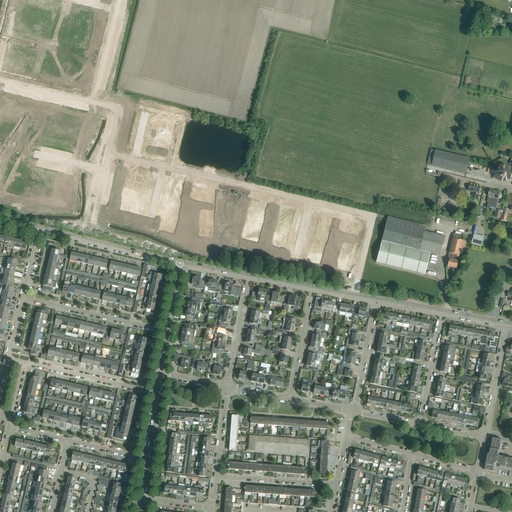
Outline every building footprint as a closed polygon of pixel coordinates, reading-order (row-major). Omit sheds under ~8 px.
[(466,173),(470,158),(465,157),(431,149),(427,164),(432,165),(466,173)] [(509,184),(511,174),(511,173),(508,172),(507,170),(506,169),(504,169),(502,169),(502,168),(496,167),(493,179),(509,184)] [(477,202),(480,193),(481,188),(470,185),(469,191),(474,192),(472,200),(477,202)] [(493,201),(495,191),(490,190),(488,196),(487,202),(488,202),(487,208),(491,209),(492,207),(493,201)] [(497,208),(499,199),(501,192),(495,191),(493,201),(492,207),(496,208),(497,208)] [(440,255),(445,237),(424,231),(426,226),(388,216),(382,240),(376,263),(425,275),(430,253),(440,255)] [(459,256),(460,251),(464,251),(466,242),(462,241),(464,236),(453,234),(449,254),(447,259),(449,259),(447,266),(456,268),(458,261),(457,261),(458,256),(459,256)] [(485,237),(474,234),(472,244),(482,247),(485,237)] [(7,247),(10,237),(3,236),(1,244),(4,244),(4,247),(7,247)] [(13,249),(14,247),(16,239),(10,237),(7,247),(13,249)] [(25,249),(27,243),(22,241),(22,240),(16,239),(14,247),(20,248),(20,247),(25,249)] [(68,259),(70,252),(67,251),(65,256),(59,254),(60,251),(52,249),(50,255),(58,257),(66,259),(68,259)] [(76,261),(78,254),(71,252),(70,260),(76,261)] [(106,269),(108,261),(102,259),(100,267),(106,269)] [(115,271),(117,263),(111,261),(110,266),(109,269),(115,271)] [(140,276),(142,268),(135,267),(134,275),(140,276)] [(161,281),(162,275),(154,273),(155,273),(151,272),(150,275),(148,275),(147,278),(149,278),(153,279),(153,280),(161,281)] [(205,290),(206,281),(200,280),(200,278),(193,276),(192,285),(196,285),(196,286),(197,288),(205,290)] [(159,287),(161,281),(153,280),(153,279),(149,278),(148,281),(152,282),(151,285),(159,287)] [(57,282),(53,281),(45,279),(43,285),(46,286),(46,289),(52,291),(53,288),(55,288),(57,282)] [(208,288),(207,290),(219,293),(220,291),(221,291),(222,284),(221,284),(216,283),(217,281),(210,280),(209,284),(208,288)] [(64,283),(62,292),(66,293),(66,292),(69,292),(71,285),(64,283)] [(225,288),(224,291),(231,292),(230,295),(231,295),(235,296),(240,297),(241,297),(242,288),(237,287),(232,286),(233,284),(232,284),(232,285),(228,284),(229,283),(228,283),(227,284),(226,284),(226,283),(225,288)] [(108,302),(110,294),(111,290),(108,289),(107,293),(104,292),(102,300),(108,302)] [(267,300),(268,296),(265,295),(265,293),(266,293),(266,292),(266,290),(259,289),(259,292),(256,291),(256,292),(252,291),(251,299),(257,300),(260,301),(261,297),(264,298),(264,299),(267,300)] [(99,300),(100,295),(101,292),(99,291),(95,290),(93,298),(99,300)] [(157,299),(158,293),(150,291),(147,291),(146,296),(149,297),(157,299)] [(282,304),(283,297),(279,296),(279,293),(273,292),(271,302),(282,304)] [(298,307),(300,300),(295,299),(296,296),(290,295),(288,303),(285,303),(283,314),(286,315),(287,308),(288,305),(298,307)] [(199,304),(200,299),(192,297),(191,302),(188,302),(189,302),(189,306),(188,306),(187,307),(189,307),(188,308),(187,308),(195,310),(197,303),(199,304)] [(133,307),(134,299),(128,298),(126,306),(133,307)] [(327,310),(329,301),(322,300),(322,303),(315,302),(313,312),(320,313),(322,312),(322,310),(323,310),(323,309),(327,310)] [(336,313),(337,306),(334,306),(335,302),(329,301),(327,310),(333,311),(333,312),(336,313)] [(233,310),(230,310),(231,305),(226,304),(223,303),(222,308),(224,309),(223,315),(231,317),(230,317),(232,310),(233,311),(233,310)] [(345,313),(347,305),(341,304),(340,307),(337,306),(336,313),(339,313),(339,312),(345,313)] [(354,316),(356,310),(353,309),(353,306),(347,305),(345,313),(345,316),(351,318),(350,321),(353,321),(354,316)] [(369,313),(365,313),(366,309),(359,307),(359,311),(356,310),(354,316),(358,317),(358,316),(364,317),(364,318),(368,319),(369,313)] [(199,311),(195,310),(187,308),(188,309),(187,315),(186,315),(188,316),(187,321),(197,323),(199,311)] [(43,320),(45,314),(45,311),(45,310),(41,309),(41,310),(38,310),(38,313),(37,312),(35,319),(43,320)] [(259,319),(260,313),(257,312),(252,311),(251,317),(259,319)] [(390,321),(391,314),(385,312),(383,320),(384,320),(383,322),(387,323),(387,321),(390,321)] [(229,323),(230,319),(231,320),(231,319),(230,318),(230,317),(231,317),(223,315),(222,322),(219,322),(218,327),(218,328),(225,330),(226,328),(227,328),(227,323),(230,324),(230,323),(229,323)] [(403,324),(404,316),(398,315),(396,322),(403,324)] [(61,325),(63,317),(57,316),(55,324),(61,325)] [(295,326),(296,320),(291,319),(288,318),(287,322),(284,321),(283,324),(287,325),(295,326)] [(42,323),(43,320),(35,319),(34,319),(33,322),(34,322),(34,325),(42,327),(45,327),(46,324),(42,323)] [(429,324),(430,321),(423,320),(422,327),(421,330),(431,332),(432,325),(429,324)] [(85,331),(87,323),(81,322),(79,330),(85,331)] [(326,324),(323,324),(315,322),(314,329),(317,329),(316,332),(322,334),(323,330),(324,331),(326,324)] [(91,333),(93,324),(87,323),(85,331),(91,333)] [(195,331),(194,331),(195,325),(185,323),(184,328),(183,328),(183,329),(184,329),(183,333),(182,332),(182,333),(183,334),(183,335),(182,335),(190,337),(194,337),(195,331)] [(293,332),(295,326),(287,325),(283,324),(283,327),(282,327),(282,330),(277,329),(276,332),(282,333),(283,330),(293,332)] [(455,334),(456,327),(450,325),(448,333),(455,334)] [(106,340),(108,332),(104,332),(105,327),(99,326),(97,334),(103,335),(103,339),(106,340)] [(258,335),(259,332),(270,334),(271,331),(259,329),(252,327),(252,330),(248,329),(247,336),(246,336),(255,338),(256,334),(258,335)] [(225,336),(226,331),(225,331),(225,330),(218,328),(217,330),(216,335),(215,335),(214,341),(218,342),(226,344),(225,343),(226,337),(227,337),(225,336)] [(468,337),(469,329),(463,328),(461,335),(468,337)] [(474,338),(476,329),(475,329),(473,328),(472,329),(472,330),(469,329),(468,337),(467,339),(470,340),(470,337),(474,338)] [(115,340),(118,330),(112,329),(111,333),(108,332),(106,340),(109,340),(110,339),(115,340)] [(359,341),(361,334),(357,334),(358,331),(349,329),(348,335),(352,336),(351,339),(359,341)] [(124,344),(126,336),(122,336),(123,332),(118,330),(115,340),(121,341),(121,343),(124,344)] [(487,341),(489,331),(488,331),(486,331),(485,332),(484,332),(482,332),(480,339),(480,342),(486,344),(487,341)] [(496,347),(498,338),(494,337),(495,334),(492,334),(492,333),(491,332),(489,332),(489,331),(487,341),(490,341),(489,346),(496,347)] [(291,345),(292,338),(282,336),(282,333),(276,332),(276,335),(280,336),(279,343),(283,343),(291,345)] [(326,334),(322,334),(316,332),(316,335),(312,334),(311,341),(321,343),(322,338),(325,339),(326,334)] [(391,335),(388,334),(380,333),(379,339),(386,341),(389,341),(391,335)] [(194,350),(195,344),(189,343),(190,337),(182,335),(181,342),(183,342),(182,347),(187,348),(194,350)] [(257,338),(255,338),(246,336),(244,342),(251,343),(254,344),(255,340),(257,341),(257,338)] [(146,345),(147,339),(139,337),(138,341),(135,340),(134,343),(138,343),(146,345)] [(358,347),(359,341),(351,339),(347,339),(346,348),(354,350),(355,346),(358,347)] [(389,345),(386,345),(386,341),(379,339),(378,346),(389,348),(395,349),(396,346),(389,345)] [(425,348),(426,342),(415,340),(415,343),(416,343),(415,346),(417,347),(425,348)] [(320,348),(321,343),(311,341),(310,347),(313,348),(312,351),(322,353),(323,348),(320,348)] [(224,350),(224,346),(225,346),(226,345),(225,345),(225,344),(226,344),(218,342),(217,348),(214,348),(213,353),(216,354),(221,355),(222,350),(225,350),(224,350)] [(39,351),(39,349),(37,348),(37,345),(30,343),(28,349),(31,350),(30,354),(38,356),(39,351)] [(387,354),(389,348),(378,346),(376,352),(378,353),(377,355),(381,356),(381,353),(387,354)] [(456,348),(453,347),(445,346),(444,352),(455,354),(456,348)] [(54,356),(55,348),(49,347),(47,355),(54,356)] [(250,361),(251,356),(252,353),(261,355),(261,354),(266,355),(267,350),(264,349),(255,347),(255,350),(244,348),(243,355),(244,355),(243,359),(249,361),(250,361)] [(356,360),(357,353),(354,352),(354,350),(346,348),(342,347),(342,350),(349,352),(347,358),(356,360)] [(424,355),(425,348),(417,347),(416,353),(424,355)] [(66,359),(68,351),(61,350),(60,358),(66,359)] [(321,356),(322,353),(312,351),(312,354),(309,353),(307,360),(315,361),(317,362),(318,357),(319,357),(320,356),(321,356)] [(454,361),(455,354),(444,352),(442,358),(454,361)] [(78,362),(79,357),(80,354),(74,353),(72,360),(78,362)] [(187,369),(190,357),(178,355),(179,353),(175,353),(173,362),(176,363),(176,364),(181,365),(181,367),(181,366),(185,367),(185,368),(186,368),(186,367),(187,368),(187,369)] [(423,362),(424,355),(416,353),(413,353),(412,359),(413,360),(413,362),(419,364),(420,361),(423,362)] [(490,362),(491,355),(484,353),(482,360),(490,362)] [(287,365),(289,357),(281,355),(278,366),(282,367),(282,365),(287,365)] [(387,360),(383,359),(380,359),(381,356),(377,355),(377,358),(375,358),(374,364),(381,366),(385,367),(387,360)] [(111,370),(113,362),(114,359),(108,358),(107,361),(105,368),(111,370)] [(354,365),(356,360),(347,358),(346,364),(342,363),(342,366),(351,368),(351,365),(354,365)] [(205,367),(205,364),(199,363),(199,360),(194,359),(193,362),(192,367),(197,368),(197,371),(197,370),(201,370),(201,371),(202,372),(202,371),(204,371),(203,372),(204,372),(205,367)] [(489,364),(490,362),(482,360),(478,359),(478,362),(482,363),(481,367),(488,368),(490,368),(491,365),(490,364),(489,364)] [(315,364),(315,361),(307,360),(306,365),(309,366),(309,369),(318,371),(319,365),(315,364)] [(118,371),(119,366),(119,364),(113,362),(111,370),(118,371)] [(210,362),(208,370),(209,370),(213,371),(213,374),(213,373),(217,374),(217,375),(218,375),(218,374),(220,374),(220,375),(221,370),(226,371),(226,368),(221,367),(221,366),(220,365),(219,365),(218,365),(218,366),(216,366),(217,364),(215,363),(210,362)] [(420,374),(421,367),(419,367),(419,364),(413,362),(412,365),(414,366),(413,369),(408,368),(408,371),(420,374)] [(447,373),(449,366),(441,365),(440,372),(447,373)] [(140,369),(132,367),(128,366),(127,370),(128,372),(139,374),(140,369)] [(352,378),(353,371),(350,371),(351,368),(342,366),(339,366),(337,375),(338,375),(352,378)] [(487,375),(488,368),(481,367),(477,366),(476,372),(480,373),(487,375)] [(245,380),(246,372),(240,371),(238,380),(243,381),(243,380),(245,380)] [(382,373),(380,372),(373,371),(371,377),(379,379),(381,379),(382,373)] [(419,380),(420,374),(408,371),(407,374),(412,375),(411,378),(419,380)] [(41,384),(43,374),(35,372),(35,376),(32,375),(30,382),(38,384),(41,384)] [(508,387),(510,378),(505,377),(506,372),(503,372),(501,380),(504,380),(503,386),(508,387)] [(257,383),(259,375),(253,373),(251,381),(257,383)] [(276,386),(278,378),(271,377),(270,385),(276,386)] [(377,385),(379,379),(371,377),(370,384),(377,385)] [(451,383),(446,382),(446,379),(441,378),(441,377),(440,377),(439,377),(438,377),(437,378),(436,380),(437,381),(438,381),(437,384),(447,385),(450,386),(451,383)] [(418,386),(419,380),(411,378),(410,382),(407,381),(406,384),(410,385),(418,386)] [(56,388),(58,380),(51,379),(49,390),(51,391),(52,387),(56,388)] [(311,390),(312,384),(309,384),(303,383),(301,391),(307,393),(308,389),(311,390)] [(330,394),(332,384),(326,383),(325,388),(321,387),(320,395),(326,396),(327,393),(330,394)] [(320,395),(321,387),(315,386),(315,385),(312,384),(311,390),(314,390),(313,394),(320,395)] [(338,399),(340,391),(336,390),(337,386),(335,384),(332,384),(330,394),(333,394),(332,397),(338,399)] [(446,392),(447,385),(437,384),(436,390),(444,391),(446,392)] [(416,393),(418,386),(410,385),(408,391),(416,393)] [(483,393),(485,386),(477,385),(476,392),(483,393)] [(86,395),(88,387),(82,386),(80,394),(86,395)] [(95,397),(97,390),(91,388),(89,396),(95,397)] [(348,397),(349,391),(346,390),(346,392),(340,391),(338,399),(344,400),(345,397),(348,397)] [(442,398),(444,391),(436,390),(435,397),(442,398)] [(114,402),(115,394),(109,392),(107,400),(114,402)] [(373,406),(376,392),(372,392),(371,396),(368,395),(367,404),(373,406)] [(482,400),(483,393),(476,392),(475,398),(482,400)] [(136,405),(137,401),(135,400),(136,396),(130,394),(129,399),(128,399),(127,402),(119,400),(120,397),(116,396),(115,402),(117,402),(122,403),(135,406),(135,404),(136,405)] [(133,412),(135,406),(122,403),(121,406),(126,407),(125,410),(133,412)] [(412,413),(413,406),(406,405),(405,412),(412,413)] [(34,415),(36,408),(32,407),(24,406),(23,412),(34,415)] [(476,414),(476,411),(479,412),(480,407),(473,406),(473,408),(472,414),(470,425),(476,426),(478,426),(478,424),(477,424),(478,419),(476,418),(476,415),(476,414)] [(438,419),(439,411),(440,409),(437,409),(437,408),(434,407),(433,408),(430,407),(429,414),(432,414),(431,417),(438,419)] [(48,419),(50,411),(44,410),(42,418),(48,419)] [(450,421),(453,410),(450,410),(449,413),(446,412),(444,420),(450,421)] [(457,422),(458,415),(455,414),(456,411),(453,410),(450,421),(457,422)] [(463,424),(466,413),(463,412),(462,416),(458,415),(457,422),(463,424)] [(180,421),(180,414),(173,413),(173,414),(171,414),(170,416),(170,418),(170,420),(173,420),(173,421),(180,421)] [(470,425),(472,414),(466,413),(463,424),(470,425)] [(131,420),(132,418),(124,416),(123,422),(130,424),(132,424),(133,421),(131,420)] [(79,426),(80,421),(81,418),(74,417),(73,425),(79,426)] [(88,428),(90,421),(84,419),(82,427),(88,428)] [(94,430),(96,422),(96,420),(94,419),(93,421),(90,421),(88,428),(94,430)] [(106,433),(107,428),(108,425),(102,423),(100,431),(106,433)] [(128,436),(129,430),(121,428),(120,434),(128,436)] [(511,469),(511,460),(507,459),(508,458),(502,457),(501,462),(497,461),(497,456),(499,456),(500,450),(499,450),(500,445),(501,446),(502,440),(492,438),(489,454),(487,453),(484,470),(494,472),(496,463),(500,464),(500,467),(511,469)] [(38,452),(40,444),(34,443),(32,450),(32,453),(38,454),(38,452)] [(50,455),(52,447),(46,445),(44,453),(43,456),(46,457),(47,454),(50,455)] [(356,468),(358,459),(361,451),(355,450),(355,451),(354,451),(353,451),(352,454),(352,455),(354,456),(353,458),(356,459),(354,465),(351,464),(350,468),(356,470),(356,468)] [(97,457),(97,456),(94,455),(93,456),(91,456),(89,464),(95,465),(97,457)] [(385,466),(387,457),(385,456),(385,458),(382,457),(379,468),(384,469),(385,466)] [(113,469),(114,461),(109,460),(107,468),(106,471),(112,472),(113,469)] [(404,466),(401,465),(402,462),(396,461),(394,469),(395,469),(394,472),(402,474),(404,466)] [(19,471),(21,465),(13,463),(11,470),(19,471)] [(46,471),(47,467),(32,463),(31,467),(36,468),(36,469),(40,470),(38,476),(47,478),(48,471),(46,471)] [(128,473),(129,467),(126,466),(127,464),(120,463),(119,471),(118,474),(123,475),(124,472),(128,473)] [(178,474),(179,467),(167,465),(166,472),(178,474)] [(419,485),(422,476),(424,468),(419,467),(417,475),(419,476),(417,483),(414,482),(413,485),(419,487),(419,485)] [(448,483),(450,475),(451,474),(446,472),(442,485),(445,485),(445,483),(448,483)] [(45,484),(47,478),(38,476),(37,482),(45,484)] [(466,491),(468,483),(464,482),(465,479),(460,478),(458,486),(463,487),(462,490),(466,491)] [(15,490),(16,483),(8,482),(7,488),(15,490)] [(120,491),(122,484),(113,482),(112,489),(120,491)] [(171,493),(172,486),(172,482),(169,482),(169,486),(165,485),(164,493),(171,493)] [(42,496),(44,490),(36,488),(34,494),(42,496)] [(73,494),(73,490),(65,488),(65,489),(64,489),(64,491),(65,492),(64,495),(72,496),(76,497),(77,495),(73,494)] [(119,497),(120,491),(112,489),(109,488),(108,494),(111,495),(119,497)] [(233,493),(233,488),(230,488),(229,488),(226,488),(225,495),(232,496),(236,496),(235,497),(239,497),(239,495),(236,494),(233,493)] [(4,493),(2,500),(10,502),(12,495),(4,493)] [(117,503),(119,497),(111,495),(109,501),(117,503)] [(11,502),(10,502),(2,500),(1,506),(9,508),(12,509),(14,502),(11,502)] [(41,509),(43,501),(41,500),(39,500),(38,501),(35,500),(33,507),(41,509)]
